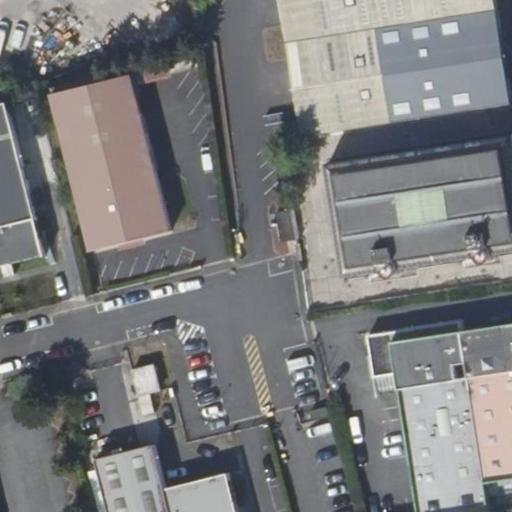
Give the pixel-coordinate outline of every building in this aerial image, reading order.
[(282,0),(307,140),(511,104),(511,66),(500,0),(282,0)] [(0,32),(0,63),(35,72),(42,42),(0,32)] [(134,74),(57,93),(97,256),(174,237),(134,74)] [(8,103),(0,104),(0,267),(46,256),(8,103)] [(511,141),(335,166),(351,274),(511,251),(511,141)] [(511,477),(511,324),(464,332),(462,320),(370,335),(375,376),(403,373),(405,386),(402,387),(421,511),(491,511),(492,511),(488,482),(511,477)] [(161,391),(155,366),(133,371),(139,396),(161,391)] [(142,397),(147,416),(157,413),(153,395),(142,397)] [(238,511),(230,478),(167,493),(156,449),(98,463),(109,511),(238,511)]
